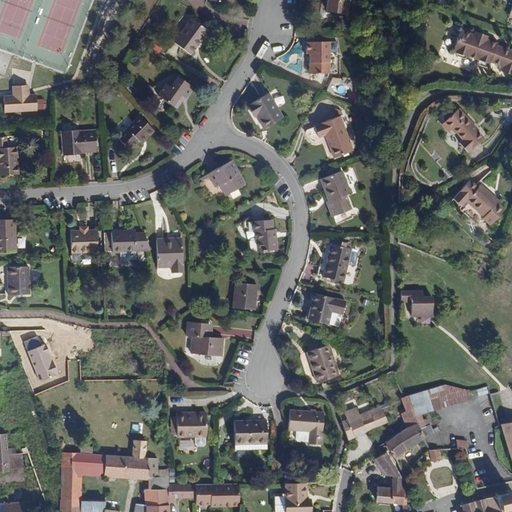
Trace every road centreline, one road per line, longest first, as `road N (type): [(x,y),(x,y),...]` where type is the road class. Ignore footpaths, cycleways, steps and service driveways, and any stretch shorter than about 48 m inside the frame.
road 1 (residential): [(209,130),(268,155),(291,185),(295,261),(264,339),(263,377)]
road 2 (residential): [(0,198),(140,185),(170,170),(209,130)]
road 3 (residential): [(209,130),(268,40),(275,0)]
